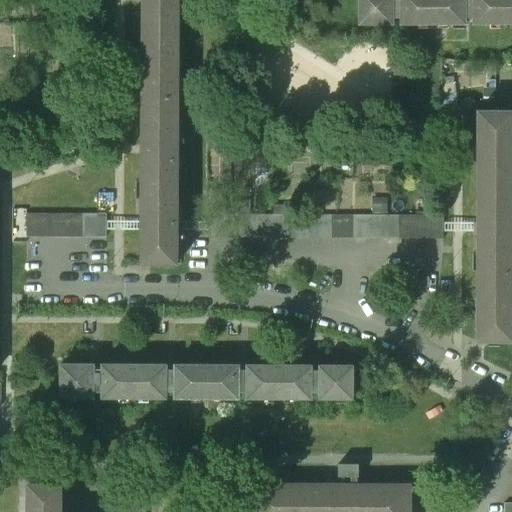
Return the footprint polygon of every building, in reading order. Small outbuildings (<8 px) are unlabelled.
[(177,0),(142,0),(140,265),(175,265),(177,0)] [(432,0),(358,0),(359,26),(391,25),(391,20),(401,19),(401,25),(432,25),(432,0)] [(504,0),(432,0),(432,25),(464,25),(464,19),(473,19),(473,25),(505,25),(504,0)] [(511,225),(511,113),(478,113),(476,341),(511,341),(511,225)] [(105,215),(26,215),(25,236),(105,237),(105,215)] [(442,217),(209,216),(209,237),(442,238),(442,217)] [(309,368),(245,367),(245,372),(237,372),(237,367),(173,367),(173,372),(165,372),(165,367),(102,367),(102,372),(93,372),(93,367),(61,367),(60,399),(93,399),(93,394),(101,394),(101,399),(164,400),(165,394),(173,394),(173,400),(237,400),(237,395),(245,395),(245,400),(309,400),(309,395),(318,395),(318,400),(351,400),(351,368),(318,368),(318,372),(309,372),(309,368)] [(342,492),(249,492),(249,511),(409,511),(409,492),(353,492),(353,478),(358,478),(358,467),(337,467),(337,478),(342,478),(342,492)] [(26,511),(60,511),(60,485),(26,485),(26,511)] [(145,511),(146,487),(124,487),(123,511),(145,511)]
